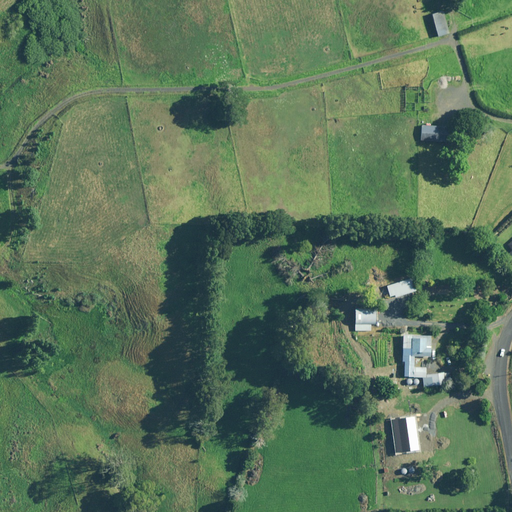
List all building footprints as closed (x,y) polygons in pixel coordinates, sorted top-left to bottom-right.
[(442,10),(430,13),(436,36),(449,33),(442,10)] [(447,127),(420,125),(419,140),(446,142),(447,127)] [(394,297),(415,290),(411,278),(386,285),(389,296),(393,295),(394,297)] [(352,308),(352,322),(376,323),(376,309),(352,308)] [(429,335),(401,335),(401,350),(404,350),(404,355),(403,355),(402,372),(410,372),(410,377),(425,377),(425,368),(413,368),(413,357),(429,357),(429,335)] [(453,372),(426,373),(426,378),(423,378),(423,387),(453,385),(453,372)] [(390,419),(394,450),(418,447),(414,416),(390,419)]
